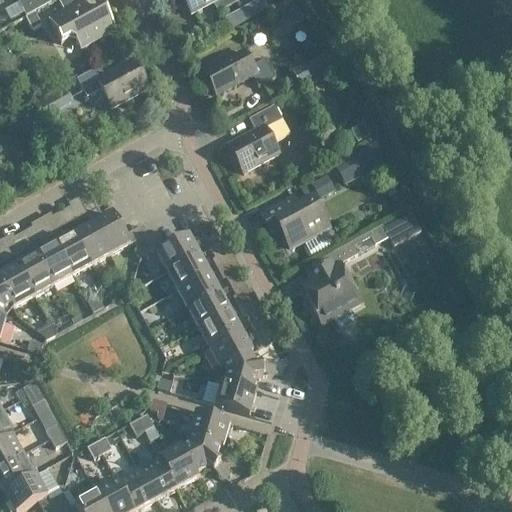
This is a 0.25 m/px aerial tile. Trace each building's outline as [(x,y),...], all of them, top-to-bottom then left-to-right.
[(26,0),(18,5),(25,19),(50,5),(46,0),(26,0)] [(180,0),(190,16),(219,0),(180,0)] [(74,42),(80,52),(115,33),(103,10),(93,15),(88,14),(83,4),(74,9),(69,1),(60,6),(65,14),(47,24),(60,46),(69,41),(74,42)] [(261,1),(224,21),(230,32),(267,11),(261,1)] [(286,24),(272,32),(277,41),(283,37),(290,34),(289,31),(304,23),(295,7),(281,15),(286,24)] [(33,15),(25,20),(32,32),(40,28),(33,15)] [(203,76),(215,98),(251,79),(257,90),(274,81),(264,62),(251,69),(243,54),(203,76)] [(323,59),(317,62),(324,76),(330,73),(323,59)] [(101,92),(111,111),(147,91),(133,65),(104,81),(98,70),(76,82),(86,100),(101,92)] [(320,84),(311,88),(315,95),(323,90),(320,84)] [(248,122),(254,134),(280,119),(273,108),(248,122)] [(227,148),(243,177),(278,158),(262,129),(227,148)] [(373,146),(332,168),(343,188),(360,178),(362,183),(387,170),(373,146)] [(326,179),(311,187),(319,201),(333,193),(326,179)] [(280,232),(291,252),(325,233),(309,204),(296,211),(290,201),(261,217),(271,237),(280,232)] [(69,210),(61,215),(67,226),(76,221),(69,210)] [(67,226),(61,215),(52,220),(58,231),(67,226)] [(129,249),(112,217),(92,228),(110,259),(129,249)] [(110,259),(92,228),(73,238),(91,270),(110,259)] [(311,267),(315,274),(306,279),(312,290),(304,295),(321,328),(332,322),(337,331),(343,332),(352,327),(354,321),(349,312),(359,307),(338,269),(388,241),(381,229),(311,267)] [(31,230),(22,235),(29,247),(38,242),(31,230)] [(29,247),(22,235),(14,240),(20,252),(29,247)] [(91,270),(73,238),(54,248),(72,280),(91,270)] [(133,246),(136,253),(150,245),(147,238),(133,246)] [(187,239),(165,251),(156,256),(167,275),(198,259),(187,239)] [(154,252),(150,245),(136,253),(140,260),(154,252)] [(209,252),(214,261),(227,255),(221,245),(209,252)] [(72,280),(54,248),(35,259),(53,290),(72,280)] [(53,290),(35,259),(16,269),(34,300),(53,290)] [(208,277),(198,259),(167,275),(177,294),(208,277)] [(34,300),(16,269),(0,277),(0,288),(11,308),(10,309),(11,312),(34,300)] [(225,281),(230,290),(242,283),(237,274),(225,281)] [(219,296),(208,277),(177,294),(183,305),(187,314),(219,296)] [(247,292),(242,283),(230,290),(235,299),(247,292)] [(0,320),(0,321),(0,320),(3,313),(10,309),(11,308),(0,288),(0,320)] [(223,305),(219,296),(187,314),(198,332),(229,315),(223,305)] [(246,319),(251,328),(262,321),(258,312),(246,319)] [(239,334),(229,315),(198,332),(208,351),(239,334)] [(79,319),(71,324),(74,328),(82,324),(79,319)] [(267,330),(262,321),(251,328),(256,336),(267,330)] [(251,356),(239,334),(208,351),(220,373),(223,372),(223,371),(248,357),(248,358),(251,356)] [(29,344),(26,354),(39,358),(42,348),(29,344)] [(223,371),(223,372),(227,378),(225,385),(224,386),(252,394),(256,380),(275,378),(274,368),(255,370),(248,358),(248,357),(223,371)] [(36,369),(22,366),(20,376),(33,379),(36,369)] [(172,386),(159,382),(156,392),(169,396),(172,386)] [(221,384),(214,409),(248,419),(255,395),(252,394),(224,386),(225,385),(221,384)] [(38,394),(34,386),(22,392),(27,401),(38,394)] [(43,403),(38,394),(27,401),(32,410),(43,403)] [(165,407),(152,404),(149,414),(162,418),(165,407)] [(0,442),(11,437),(0,416),(0,442)] [(188,440),(191,441),(218,449),(218,450),(221,451),(229,426),(194,416),(188,440)] [(152,430),(146,418),(137,423),(143,435),(152,430)] [(143,435),(137,423),(128,428),(134,440),(143,435)] [(61,436),(57,427),(45,434),(50,443),(61,436)] [(66,445),(61,436),(50,443),(54,452),(66,445)] [(0,470),(23,458),(11,437),(0,442),(0,470)] [(110,453),(104,441),(95,446),(102,458),(110,453)] [(191,441),(189,449),(182,453),(181,453),(196,478),(208,471),(223,483),(229,475),(214,463),(218,450),(218,449),(191,441)] [(102,458),(95,446),(86,451),(93,462),(102,458)] [(180,450),(158,462),(175,494),(197,481),(196,478),(181,453),(182,453),(180,450)] [(34,479),(23,458),(0,470),(0,489),(3,496),(34,479)] [(175,494),(158,462),(137,473),(154,505),(175,494)] [(141,511),(154,505),(137,473),(116,485),(131,511),(141,511)] [(24,511),(46,500),(34,479),(3,496),(12,511),(24,511)] [(131,511),(116,485),(95,496),(103,511),(131,511)] [(48,504),(52,511),(66,504),(62,496),(48,504)] [(103,511),(95,496),(73,508),(75,511),(103,511)]
